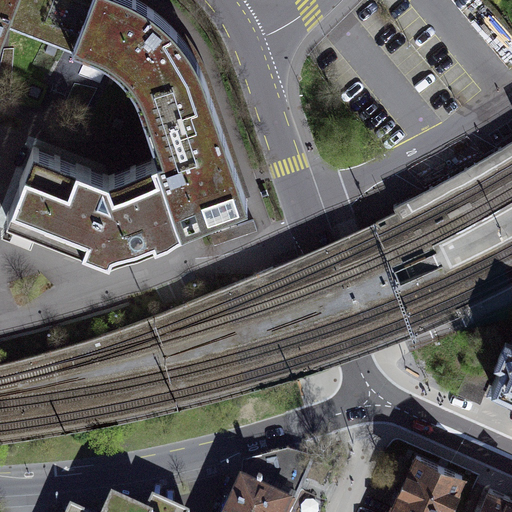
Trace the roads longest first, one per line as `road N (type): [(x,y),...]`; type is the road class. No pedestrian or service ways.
road 1 (tertiary): [(0,478),(128,467),(364,414)]
road 2 (residential): [(308,218),(333,195),(511,90)]
road 3 (residential): [(373,413),(308,218)]
road 4 (residential): [(308,218),(249,48)]
road 5 (residential): [(308,218),(257,262),(153,272)]
road 6 (residential): [(153,272),(83,275),(0,237)]
road 7 (residential): [(153,272),(0,321)]
road 8 (tertiary): [(511,461),(421,421),(373,413)]
